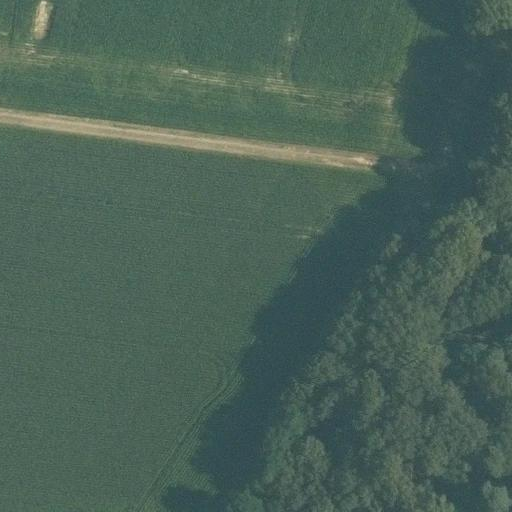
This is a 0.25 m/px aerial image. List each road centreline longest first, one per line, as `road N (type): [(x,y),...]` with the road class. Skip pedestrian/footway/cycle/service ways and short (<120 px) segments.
road 1 (track): [(0,129),(451,196)]
road 2 (track): [(262,511),(451,196)]
road 3 (track): [(503,0),(451,196)]
